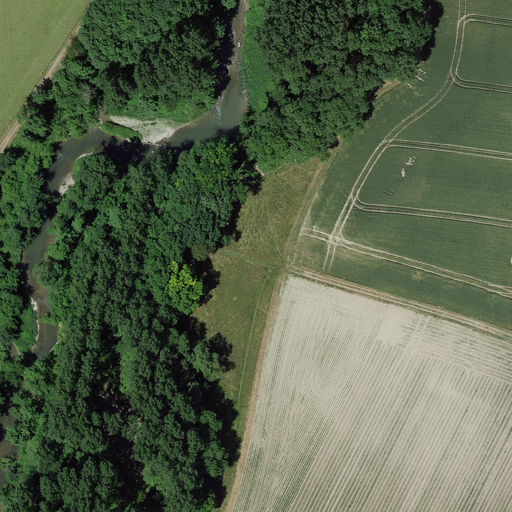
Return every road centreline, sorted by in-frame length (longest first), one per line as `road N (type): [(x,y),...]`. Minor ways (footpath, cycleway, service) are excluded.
road 1 (track): [(212,511),(225,465),(208,280),(270,179),(342,153),(370,91),(420,67),(421,0)]
road 2 (track): [(511,339),(285,267)]
